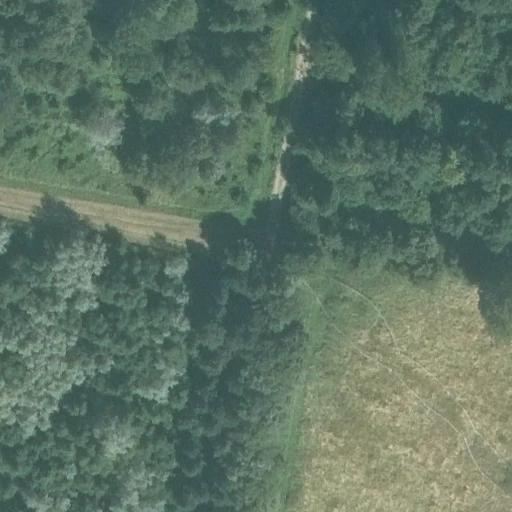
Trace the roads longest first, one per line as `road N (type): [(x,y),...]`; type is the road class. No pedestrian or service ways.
road 1 (track): [(217,511),(312,0)]
road 2 (unknown): [(0,198),(270,241)]
